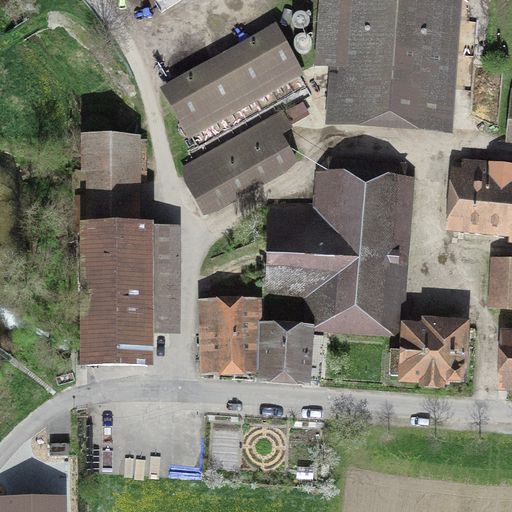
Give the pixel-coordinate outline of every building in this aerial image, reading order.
[(357,94),(437,100),(443,0),(326,0),(321,63),(347,65),(343,121),(355,122),(357,94)] [(292,27),(293,30),(295,32),(298,34),(301,34),(304,34),(307,32),(309,30),(310,27),(310,24),(309,21),(307,19),(305,17),(303,16),(300,16),(297,17),(295,18),(293,21),(292,24),(292,27)] [(183,123),(291,62),(275,32),(166,92),(183,123)] [(294,50),(295,53),(297,55),(300,57),(303,57),(306,57),(309,55),(311,53),(312,50),(312,47),(311,44),(309,42),(307,40),(304,39),(302,39),(299,40),(297,42),(295,44),(294,47),(294,50)] [(134,218),(133,118),(67,118),(67,140),(82,140),(82,170),(73,170),(73,201),(86,201),(86,218),(134,218)] [(203,178),(195,165),(183,173),(207,214),(292,164),(275,136),(203,178)] [(335,159),(330,214),(307,212),(307,208),(271,205),(263,288),(268,289),(269,282),(324,287),(321,319),(400,326),(403,296),(389,295),(400,165),(335,159)] [(511,180),(461,175),(455,230),(511,235),(511,180)] [(147,231),(86,231),(86,366),(147,366),(147,231)] [(511,307),(511,260),(492,259),(490,307),(511,307)] [(209,367),(253,367),(254,302),(210,302),(209,367)] [(403,378),(422,379),(422,383),(440,384),(440,381),(459,382),(462,329),(425,327),(425,333),(405,332),(404,356),(391,355),(390,376),(403,376),(403,378)] [(303,380),(302,386),(319,387),(322,349),(305,347),(306,343),(267,340),(264,376),(303,380)] [(70,457),(70,445),(51,446),(51,458),(70,457)] [(60,511),(61,503),(8,504),(7,511),(60,511)]
